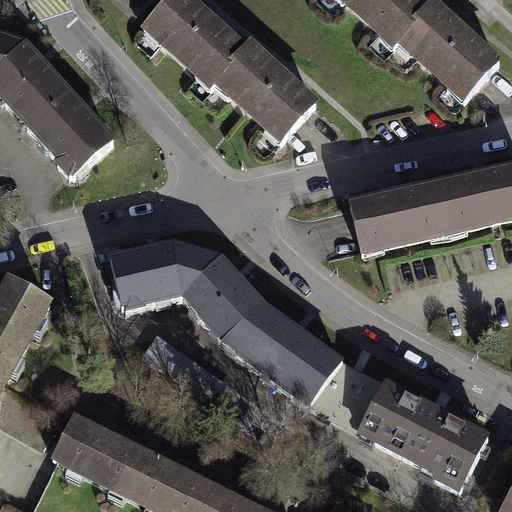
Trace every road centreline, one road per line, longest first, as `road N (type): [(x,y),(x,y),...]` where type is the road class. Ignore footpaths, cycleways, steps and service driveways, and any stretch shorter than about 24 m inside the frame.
road 1 (residential): [(511,403),(341,308),(222,201)]
road 2 (residential): [(222,201),(511,135)]
road 3 (residential): [(222,201),(45,0)]
road 4 (residential): [(0,251),(222,201)]
